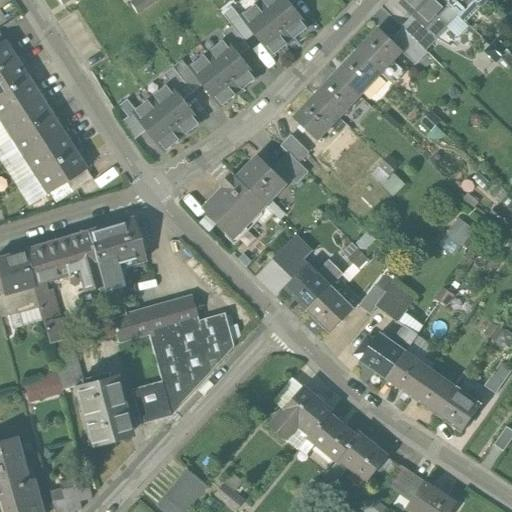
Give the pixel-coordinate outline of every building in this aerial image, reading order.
[(130,0),(129,1),(136,13),(157,0),(130,0)] [(292,6),(287,0),(263,0),(259,4),(291,42),(309,28),(292,6)] [(441,0),(406,0),(401,5),(426,28),(447,6),(441,0)] [(485,0),(441,0),(447,6),(459,17),(458,17),(466,24),(467,23),(466,22),(480,7),(481,8),(487,1),(485,0)] [(291,42),(259,4),(241,18),(254,35),(272,57),(291,42)] [(241,18),(233,9),(223,16),(232,27),(245,43),(254,35),(241,18)] [(412,22),(405,30),(421,45),(429,38),(412,22)] [(245,43),(232,27),(223,34),(227,39),(240,56),(249,49),(245,43)] [(402,52),(378,30),(357,52),(381,75),(402,52)] [(240,56),(227,39),(208,54),(239,93),(258,79),(240,56)] [(4,43),(0,45),(0,70),(16,61),(4,43)] [(506,52),(496,43),(491,48),(501,57),(506,52)] [(501,57),(491,48),(486,53),(496,62),(501,57)] [(357,52),(336,74),(360,97),(381,75),(357,52)] [(239,93),(208,54),(189,69),(202,86),(220,108),(239,93)] [(16,61),(0,70),(0,96),(27,79),(16,61)] [(189,69),(182,61),(173,68),(193,94),(193,93),(202,86),(189,69)] [(173,68),(164,76),(170,84),(184,101),(193,94),(173,68)] [(336,74),(315,97),(339,119),(360,97),(336,74)] [(27,79),(0,96),(0,122),(39,97),(27,79)] [(184,101),(170,84),(152,99),(183,138),(201,123),(184,101)] [(39,97),(0,122),(0,123),(11,140),(51,115),(39,97)] [(339,119),(315,97),(294,119),(318,141),(339,119)] [(183,138),(152,99),(133,114),(164,153),(183,138)] [(441,122),(431,112),(427,117),(436,127),(441,122)] [(51,115),(11,140),(23,159),(62,133),(51,115)] [(436,127),(427,117),(422,122),(432,132),(436,127)] [(62,133),(23,159),(34,177),(74,152),(62,133)] [(310,153),(293,136),(282,147),(289,154),(299,164),(310,153)] [(74,152),(34,177),(46,196),(86,171),(74,152)] [(299,164),(289,154),(277,165),(297,185),(309,173),(299,164)] [(286,185),(257,157),(236,179),(265,207),(286,185)] [(399,166),(389,157),(384,162),(394,171),(399,166)] [(394,171),(384,162),(380,167),(390,176),(394,171)] [(236,179),(232,175),(220,187),(223,190),(203,211),(234,240),(257,216),(252,212),(260,203),(264,208),(265,207),(236,179)] [(132,219),(87,232),(101,286),(103,292),(117,288),(122,287),(117,268),(143,261),(132,219)] [(282,224),(275,231),(279,236),(287,228),(282,224)] [(51,290),(45,292),(42,284),(78,274),(83,291),(101,286),(87,232),(22,251),(32,287),(32,286),(38,308),(43,323),(58,318),(51,290)] [(295,235),(275,256),(292,272),(312,251),(295,235)] [(358,250),(349,260),(353,265),(363,255),(358,250)] [(22,251),(0,256),(0,316),(1,318),(38,308),(32,286),(32,287),(22,251)] [(363,255),(353,265),(358,270),(368,260),(363,255)] [(309,265),(285,289),(307,312),(332,287),(343,275),(330,263),(319,274),(309,265)] [(363,304),(375,312),(380,305),(402,320),(418,296),(397,281),(391,290),(378,281),(363,304)] [(332,287),(307,312),(330,334),(354,309),(332,287)] [(190,297),(124,315),(117,288),(103,292),(117,344),(148,336),(161,382),(130,391),(140,426),(170,417),(235,348),(226,314),(197,322),(190,297)] [(442,289),(434,300),(440,304),(447,293),(442,289)] [(447,293),(440,304),(445,308),(453,297),(447,293)] [(64,339),(58,318),(43,323),(48,344),(64,339)] [(492,324),(484,335),(490,339),(497,328),(492,324)] [(497,328),(490,339),(495,343),(503,331),(497,328)] [(382,334),(361,362),(386,380),(406,351),(382,334)] [(431,369),(406,351),(386,380),(411,398),(431,369)] [(487,385),(500,393),(511,371),(511,367),(501,361),(487,385)] [(456,387),(431,369),(411,398),(436,416),(456,387)] [(129,436),(113,378),(73,388),(88,447),(129,436)] [(480,405),(456,387),(436,416),(460,433),(480,405)] [(333,412),(304,388),(285,412),(284,412),(272,427),(288,440),(299,425),(311,436),(312,436),(330,415),(333,412)] [(330,415),(312,436),(311,436),(309,439),(338,464),(341,460),(358,438),(330,415)] [(511,428),(508,426),(495,444),(504,451),(511,439),(511,428)] [(358,438),(341,460),(367,482),(387,457),(360,435),(358,438)] [(20,464),(13,439),(0,442),(0,511),(38,511),(30,481),(23,483),(18,465),(20,464)] [(401,467),(388,487),(399,494),(412,475),(401,467)] [(186,511),(208,488),(189,471),(158,506),(164,511),(186,511)] [(412,475),(399,494),(411,502),(424,483),(412,475)] [(63,500),(51,503),(52,511),(75,511),(81,510),(79,503),(91,499),(85,476),(71,480),(73,488),(61,491),(63,500)] [(451,511),(457,504),(424,483),(411,502),(407,509),(410,511),(451,511)] [(235,493),(225,485),(217,495),(227,503),(235,493)] [(245,502),(235,493),(227,503),(237,511),(245,502)]
